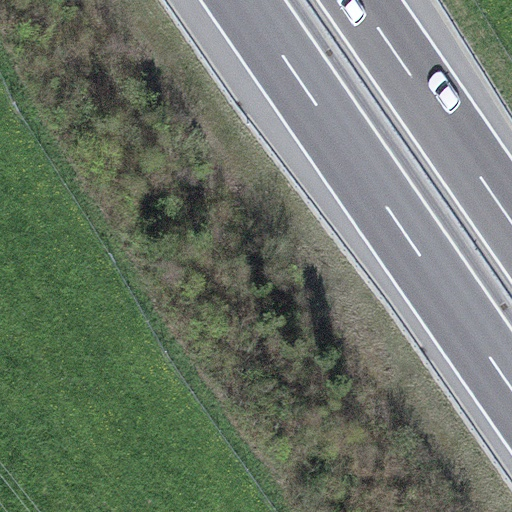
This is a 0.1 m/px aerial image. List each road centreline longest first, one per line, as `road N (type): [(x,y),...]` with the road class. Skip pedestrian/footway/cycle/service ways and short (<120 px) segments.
road 1 (motorway): [(243,0),(511,393)]
road 2 (motorway): [(511,223),(358,0)]
